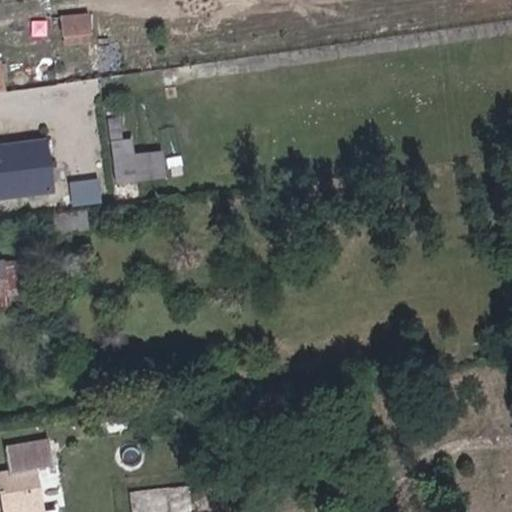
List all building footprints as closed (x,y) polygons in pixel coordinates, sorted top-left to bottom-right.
[(62,13),(64,42),(94,40),(92,11),(62,13)] [(0,94),(10,93),(6,65),(0,65),(0,94)] [(184,173),(179,145),(136,152),(133,136),(125,138),(121,113),(106,116),(117,184),(184,173)] [(57,140),(0,147),(0,202),(62,194),(57,140)] [(100,176),(69,179),(71,204),(102,201),(100,176)] [(2,292),(0,292),(0,303),(23,301),(18,262),(0,265),(2,292)] [(38,511),(32,471),(52,468),(48,441),(13,447),(17,471),(0,473),(0,493),(7,493),(10,511),(38,511)] [(189,490),(192,511),(218,511),(214,486),(189,490)] [(192,511),(189,490),(168,494),(169,511),(192,511)] [(126,511),(169,511),(168,494),(125,500),(126,511)]
